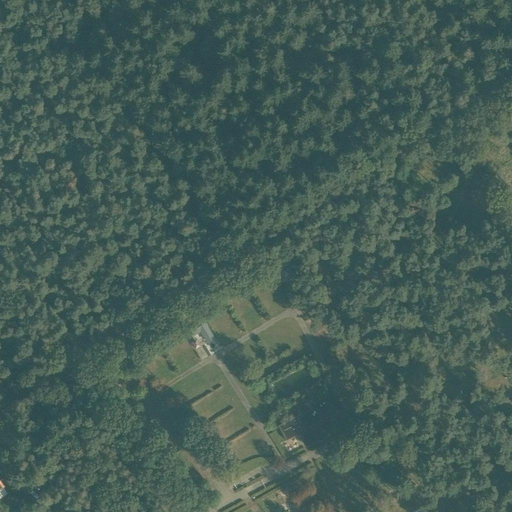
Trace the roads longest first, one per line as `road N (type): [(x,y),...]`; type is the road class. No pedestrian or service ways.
road 1 (track): [(54,372),(152,299),(511,65)]
road 2 (unclassified): [(173,511),(54,372)]
